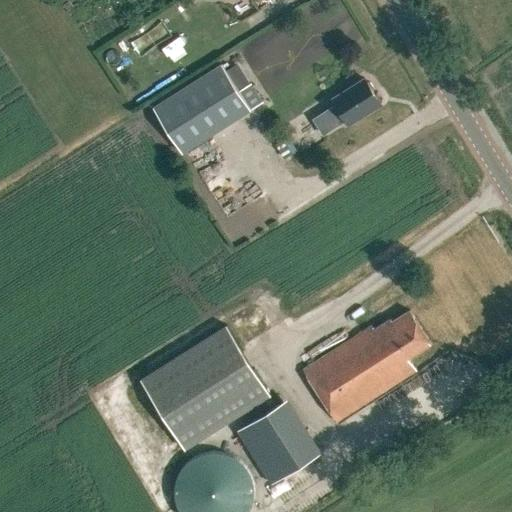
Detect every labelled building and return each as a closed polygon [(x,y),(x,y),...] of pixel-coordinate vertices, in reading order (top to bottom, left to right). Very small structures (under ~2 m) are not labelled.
[(241,92),(222,63),(154,106),(183,151),(251,108),(250,107),(262,100),(252,85),(241,92)] [(349,123),(382,103),(366,78),(334,98),(337,102),(313,117),(323,134),(347,119),(349,123)] [(415,318),(409,310),(392,321),(390,316),(333,353),(305,371),(337,421),(417,370),(409,356),(431,342),(430,341),(431,341),(416,317),(415,318)] [(142,378),(187,448),(271,395),(226,325),(142,378)] [(304,399),(248,424),(273,482),(330,457),(304,399)] [(175,484),(174,491),(175,498),(177,505),(180,511),(247,511),(252,505),(254,498),(254,491),(254,484),(252,477),(247,468),(242,463),(237,458),(228,453),(221,452),(214,451),(207,452),(201,453),(191,458),(186,463),(181,468),(177,477),(175,484)]
